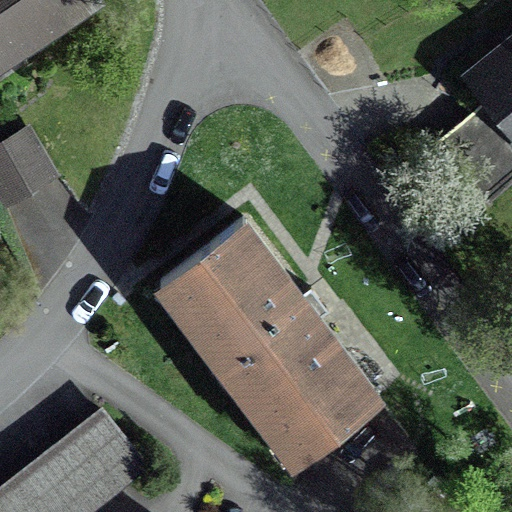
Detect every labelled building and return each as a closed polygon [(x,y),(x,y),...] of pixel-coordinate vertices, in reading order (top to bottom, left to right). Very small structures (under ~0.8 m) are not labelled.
[(0,0),(0,57),(87,0),(0,0)] [(511,38),(466,76),(488,102),(497,94),(511,113),(511,38)] [(51,178),(23,133),(0,146),(0,198),(4,206),(51,178)] [(236,221),(147,288),(281,465),(370,398),(236,221)] [(0,511),(79,511),(136,467),(97,418),(0,495),(0,511)] [(511,511),(511,499),(493,511),(511,511)]
